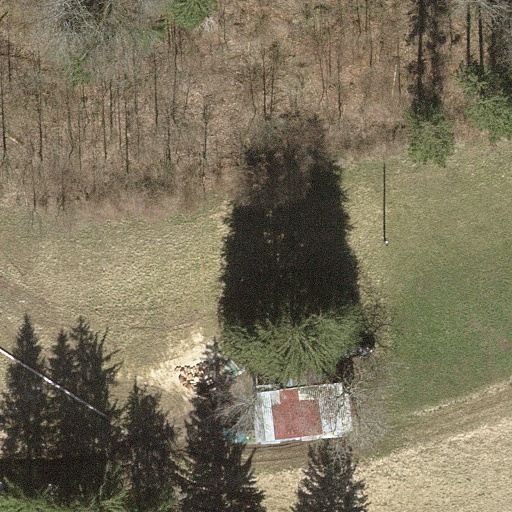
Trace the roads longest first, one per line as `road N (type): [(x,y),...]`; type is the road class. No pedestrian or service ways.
road 1 (track): [(511,398),(328,450),(234,452),(182,428)]
road 2 (track): [(182,428),(191,414),(183,402),(61,376),(0,333)]
road 3 (track): [(193,511),(152,495),(134,476),(137,453),(182,428)]
